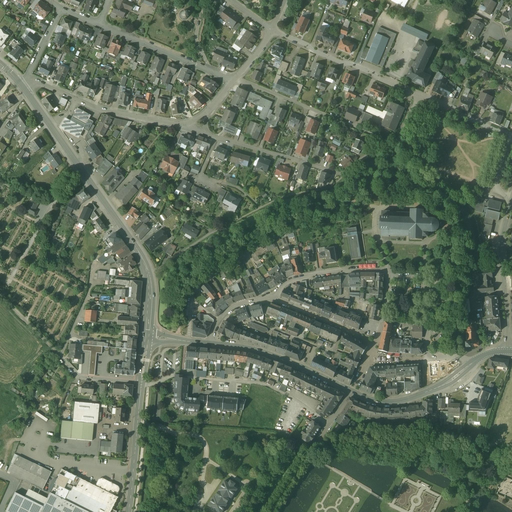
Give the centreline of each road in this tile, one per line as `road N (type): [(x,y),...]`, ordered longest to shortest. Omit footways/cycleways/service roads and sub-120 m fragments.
road 1 (secondary): [(19,83),(142,258),(150,283),(146,337)]
road 2 (residential): [(392,153),(365,155),(344,173),(209,132)]
road 3 (secondary): [(146,337),(128,511)]
road 4 (residential): [(177,122),(116,113),(25,78)]
road 5 (residential): [(417,94),(273,30)]
road 6 (residential): [(510,351),(501,253),(511,200)]
road 7 (secondary): [(210,342),(274,355),(351,390)]
road 8 (residential): [(234,78),(97,24)]
road 9 (secondary): [(351,390),(386,402),(408,399),(471,363)]
road 10 (residential): [(387,272),(306,275),(283,285),(276,299)]
